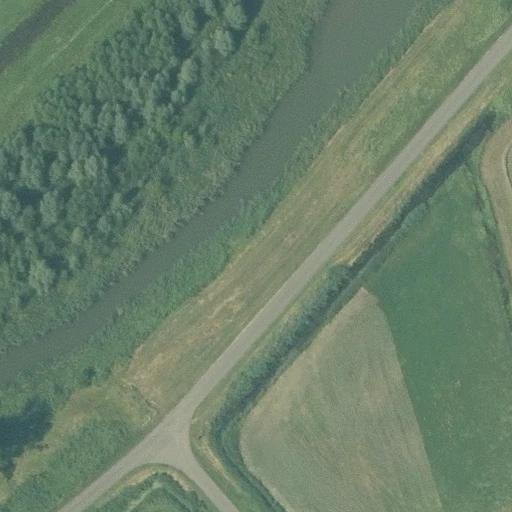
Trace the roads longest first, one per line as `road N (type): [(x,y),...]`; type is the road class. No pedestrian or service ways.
road 1 (unclassified): [(149,438),(511,30)]
road 2 (unclassified): [(54,511),(149,438)]
